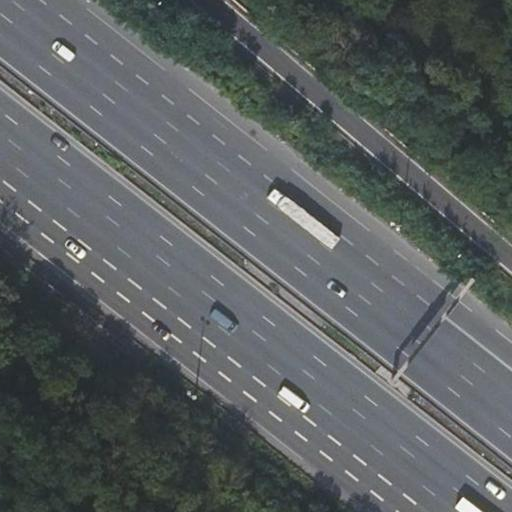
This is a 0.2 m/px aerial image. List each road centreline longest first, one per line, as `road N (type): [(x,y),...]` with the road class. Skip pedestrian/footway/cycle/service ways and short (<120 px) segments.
road 1 (motorway): [(0,152),(461,511)]
road 2 (motorway): [(394,304),(0,0)]
road 3 (motorway): [(511,260),(205,0)]
road 4 (motorway): [(511,398),(394,304)]
road 5 (motorway): [(511,351),(460,311),(394,304)]
